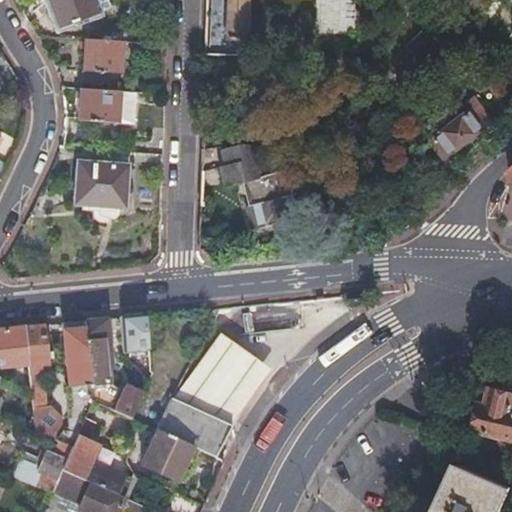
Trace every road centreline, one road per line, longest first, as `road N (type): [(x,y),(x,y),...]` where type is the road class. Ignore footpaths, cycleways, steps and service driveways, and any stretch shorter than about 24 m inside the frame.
road 1 (primary): [(460,292),(386,325),(327,368),(260,455),(234,511)]
road 2 (residential): [(188,0),(185,284)]
road 3 (primary): [(279,511),(335,414),(410,355),(475,331)]
road 4 (residential): [(185,284),(446,260)]
road 5 (residential): [(0,227),(42,121),(25,57),(0,11)]
road 6 (residential): [(0,304),(185,284)]
road 7 (residential): [(446,260),(483,183),(511,155)]
